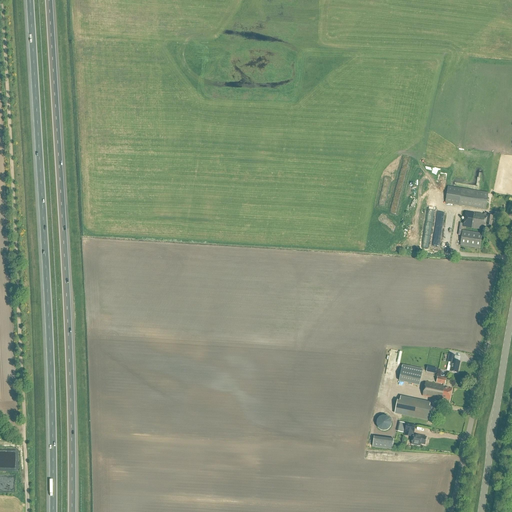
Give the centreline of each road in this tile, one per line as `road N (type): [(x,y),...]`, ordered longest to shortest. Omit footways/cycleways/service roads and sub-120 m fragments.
road 1 (motorway): [(72,511),(49,0)]
road 2 (motorway): [(30,0),(52,511)]
road 3 (track): [(24,442),(0,0)]
road 4 (unclassified): [(451,511),(511,239)]
road 5 (secondary): [(481,511),(511,316)]
